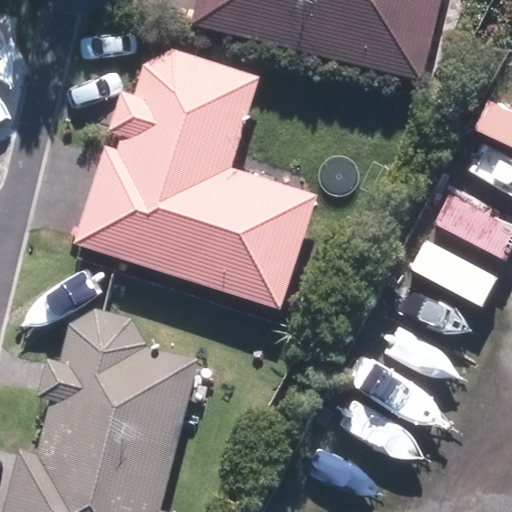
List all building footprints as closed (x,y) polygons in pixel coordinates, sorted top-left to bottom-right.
[(196,0),(189,32),(421,84),(439,0),(196,0)] [(171,53),(122,78),(72,248),(281,310),(313,201),(234,177),(263,80),(171,53)] [(511,148),(477,132),(458,173),(511,199),(511,148)] [(445,196),(428,232),(496,263),(511,228),(445,196)] [(157,511),(189,364),(142,354),(142,351),(141,348),(141,345),(140,342),(139,339),(138,336),(137,334),(135,331),(133,329),(131,326),(129,324),(127,322),(124,321),(121,319),(119,318),(116,317),(113,316),(110,315),(107,315),(104,315),(101,315),(98,315),(95,316),(92,316),(89,318),(86,319),(84,320),(81,322),(79,324),(76,326),(74,328),(72,331),(71,333),(69,336),(68,339),(61,372),(32,366),(25,401),(48,406),(36,462),(13,457),(1,511),(157,511)]
